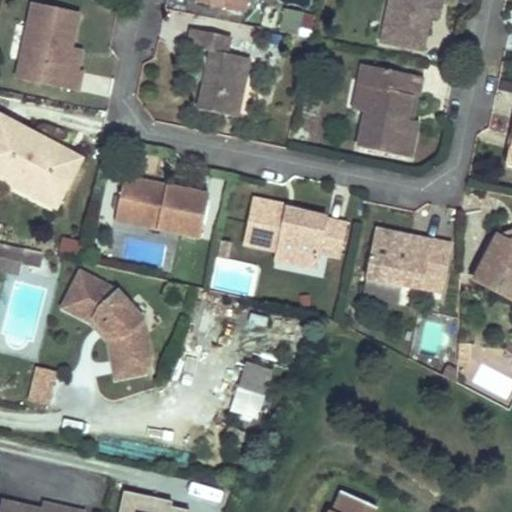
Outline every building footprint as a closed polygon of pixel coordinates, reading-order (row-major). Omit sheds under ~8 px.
[(70,44),(78,10),(33,0),(17,73),(77,86),(81,68),(76,67),(66,65),(70,44)] [(197,0),(196,4),(246,14),(248,0),(197,0)] [(433,0),(390,0),(387,20),(402,23),(397,45),(423,50),(431,9),(433,0)] [(446,0),(433,0),(431,9),(444,12),(446,0)] [(268,5),(266,29),(299,31),(301,8),(268,5)] [(387,20),(382,42),(397,45),(402,23),(387,20)] [(235,117),(248,59),(229,55),(233,39),(197,31),(193,49),(212,53),(209,67),(215,69),(213,79),(207,78),(200,109),(235,117)] [(76,67),(80,46),(70,44),(66,65),(76,67)] [(213,79),(215,69),(209,67),(207,78),(213,79)] [(424,81),(360,67),(357,80),(366,91),(362,113),(368,114),(361,147),(410,158),(417,126),(410,124),(401,122),(403,110),(409,111),(413,93),(417,94),(421,94),(424,81)] [(366,91),(357,80),(350,110),(362,113),(366,91)] [(410,124),(417,94),(413,93),(409,111),(403,110),(401,122),(410,124)] [(25,143),(22,128),(2,116),(0,118),(0,171),(2,168),(55,199),(78,159),(55,146),(39,152),(25,143)] [(55,146),(22,128),(25,143),(39,152),(55,146)] [(0,171),(0,179),(50,208),(55,199),(2,168),(0,171)] [(171,193),(156,190),(158,182),(126,174),(118,209),(139,214),(137,224),(200,238),(211,193),(173,185),(171,193)] [(173,185),(158,182),(156,190),(171,193),(173,185)] [(286,203),(253,197),(244,247),(278,254),(277,261),(291,263),(300,257),(319,260),(321,252),(335,255),(340,224),(284,214),(286,203)] [(118,209),(116,219),(137,224),(139,214),(118,209)] [(511,239),(511,228),(503,231),(497,244),(511,239)] [(448,265),(429,262),(434,241),(417,237),(415,244),(394,240),(395,233),(377,229),(367,278),(423,290),(442,294),(442,293),(448,265)] [(417,237),(395,233),(394,240),(415,244),(417,237)] [(80,240),(64,237),(61,253),(77,256),(80,240)] [(511,239),(497,244),(479,286),(511,299),(511,239)] [(452,244),(434,241),(429,262),(448,265),(452,244)] [(229,259),(233,245),(222,242),(218,257),(229,259)] [(0,267),(20,272),(22,262),(21,262),(24,249),(0,243),(0,267)] [(41,267),(44,254),(24,249),(21,262),(22,262),(41,267)] [(291,263),(277,261),(276,266),(317,274),(319,260),(300,257),(291,263)] [(118,286),(115,289),(80,271),(62,306),(91,321),(93,316),(101,320),(107,327),(108,328),(105,330),(107,339),(115,378),(144,372),(150,354),(143,320),(146,317),(118,286)] [(107,327),(101,320),(93,316),(91,321),(107,339),(105,330),(108,328),(107,327)] [(273,371),(246,363),(232,412),(259,419),(273,371)] [(447,366),(442,376),(457,383),(457,371),(447,366)] [(58,372),(37,367),(28,402),(50,407),(58,372)] [(374,511),(377,506),(341,490),(331,511),(374,511)] [(122,495),(118,511),(170,511),(172,506),(122,495)] [(78,511),(65,509),(64,511),(54,511),(41,509),(0,500),(0,511),(78,511)] [(42,503),(41,509),(54,511),(64,511),(65,509),(42,503)]
